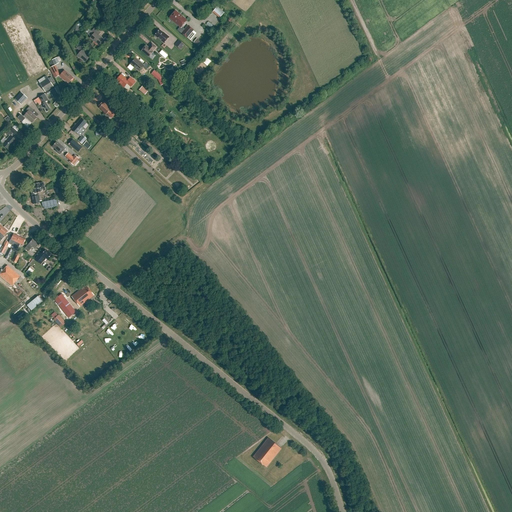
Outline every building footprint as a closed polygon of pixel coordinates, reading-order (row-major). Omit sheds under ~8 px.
[(212,12),(219,18),(225,12),(217,6),(212,12)] [(181,27),(187,20),(176,10),(169,18),(181,27)] [(188,25),(182,33),(187,38),(194,30),(188,25)] [(95,28),(92,31),(91,30),(88,34),(91,37),(90,38),(99,46),(104,40),(99,35),(101,33),(95,28)] [(160,29),(155,35),(164,43),(169,37),(165,33),(165,34),(160,29)] [(179,40),(175,45),(180,49),(185,44),(179,40)] [(146,46),(142,51),(149,57),(153,52),(153,51),(156,47),(152,43),(148,47),(146,46)] [(78,49),(80,52),(77,55),(80,58),(80,57),(85,61),(89,56),(83,51),(85,49),(81,45),(78,49)] [(165,58),(168,55),(162,50),(159,53),(165,58)] [(59,56),(52,59),(54,65),(61,62),(59,56)] [(139,62),(139,61),(135,58),(130,64),(139,72),(143,66),(147,69),(150,66),(145,62),(143,65),(141,62),(140,63),(139,62)] [(54,66),(50,68),(55,77),(59,75),(54,66)] [(64,70),(59,76),(65,81),(65,80),(69,83),(74,78),(64,70)] [(155,70),(151,74),(158,80),(161,86),(166,83),(162,76),(155,70)] [(118,83),(118,84),(120,85),(121,85),(124,87),(126,85),(128,84),(131,87),(135,82),(130,78),(128,81),(121,75),(116,81),(118,83)] [(48,78),(40,83),(45,92),(54,87),(48,78)] [(148,91),(143,86),(140,90),(145,95),(148,91)] [(53,98),(59,96),(55,88),(50,91),(53,98)] [(14,99),(21,104),(27,97),(21,92),(14,99)] [(38,98),(42,104),(40,105),(42,108),(43,107),(46,112),(50,110),(45,102),(48,100),(44,94),(38,98)] [(99,106),(100,107),(99,108),(105,114),(104,115),(108,119),(110,116),(112,118),(115,115),(113,113),(115,110),(112,107),(111,109),(104,103),(103,104),(102,103),(99,106)] [(27,109),(28,111),(24,116),(32,123),(37,117),(32,113),(34,110),(29,106),(27,109)] [(81,118),(71,129),(80,136),(85,130),(82,128),(86,123),(81,118)] [(9,136),(2,144),(9,149),(13,144),(12,144),(13,143),(15,145),(19,139),(16,136),(14,138),(11,135),(12,133),(15,135),(17,132),(20,128),(16,124),(12,128),(12,127),(6,133),(9,136)] [(86,138),(82,135),(77,140),(81,144),(86,138)] [(62,148),(63,147),(56,142),(52,147),(56,150),(55,151),(59,155),(64,150),(62,148)] [(68,153),(65,156),(70,161),(69,162),(73,165),(79,159),(74,155),(73,157),(68,153)] [(34,184),(30,185),(33,204),(40,202),(38,195),(35,195),(35,193),(46,191),(44,182),(34,184)] [(71,192),(79,188),(75,182),(68,185),(71,192)] [(0,211),(0,217),(1,218),(10,211),(6,206),(0,211)] [(10,239),(8,243),(11,244),(12,240),(16,242),(17,242),(19,237),(13,234),(11,239),(10,239)] [(22,245),(25,239),(19,237),(17,242),(16,242),(14,245),(15,246),(13,249),(16,251),(20,244),(22,245)] [(28,243),(24,248),(28,251),(32,246),(35,248),(39,244),(32,239),(29,243),(28,243)] [(47,259),(51,254),(45,249),(41,254),(40,253),(35,260),(40,263),(45,257),(47,259)] [(16,252),(12,261),(16,263),(20,254),(16,252)] [(0,275),(11,285),(19,276),(7,265),(0,273),(0,275)] [(86,285),(71,296),(79,306),(93,295),(86,285)] [(38,295),(27,306),(32,311),(43,300),(38,295)] [(54,319),(61,327),(66,323),(59,315),(54,319)] [(268,437),(252,457),(265,467),(281,448),(268,437)]
